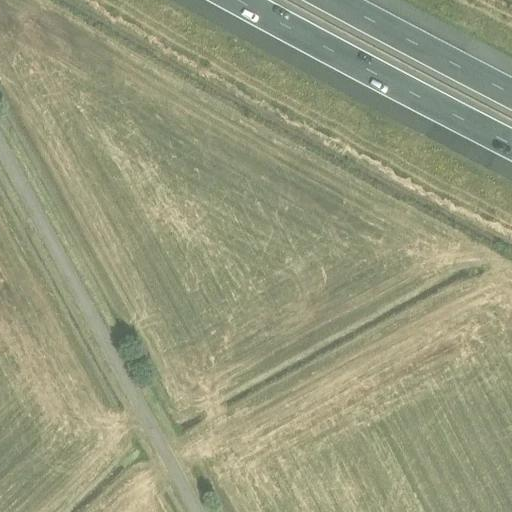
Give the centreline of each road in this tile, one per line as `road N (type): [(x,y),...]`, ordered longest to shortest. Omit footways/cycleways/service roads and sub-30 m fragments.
road 1 (unclassified): [(0,150),(191,511)]
road 2 (motorway): [(231,0),(511,144)]
road 3 (motorway): [(511,94),(334,0)]
